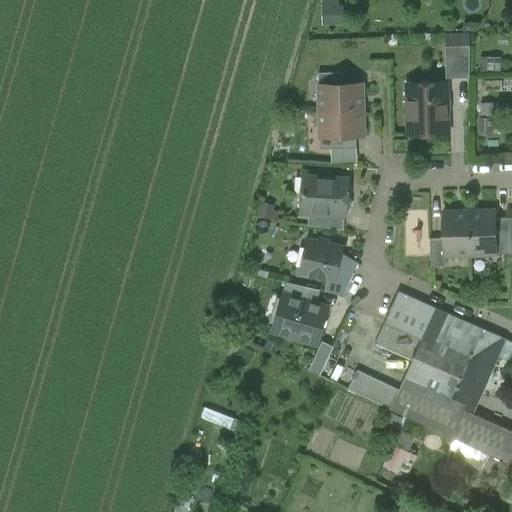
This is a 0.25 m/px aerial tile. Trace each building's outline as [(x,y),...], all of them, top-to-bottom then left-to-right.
[(470,32),(446,31),(445,76),(469,76),(470,32)] [(319,86),(343,85),(342,73),(319,73),(319,86)] [(408,84),(409,135),(448,134),(447,83),(431,83),(428,81),(422,81),(420,84),(408,84)] [(343,85),(319,86),(320,112),(364,111),(363,85),(343,85)] [(480,101),(479,133),(493,134),(495,101),(480,101)] [(364,111),(320,112),(320,138),(357,137),(364,137),(364,111)] [(357,149),(357,137),(320,138),(320,150),(333,149),(357,149)] [(357,149),(333,149),(333,163),(357,163),(357,149)] [(347,179),(304,177),(303,194),(299,198),(298,206),(302,210),(302,213),(346,216),(346,213),(350,209),(351,201),(346,197),(347,179)] [(470,256),(469,211),(443,212),(444,256),(470,256)] [(497,255),(496,211),(469,211),(470,256),(497,255)] [(336,282),(344,247),(308,239),(300,274),(336,282)] [(503,340),(399,292),(375,344),(412,361),(399,391),(356,371),(348,390),(511,464),(511,432),(465,411),(472,395),(477,397),(503,340)] [(328,308),(284,295),(273,332),(317,345),(328,308)] [(320,373),(333,345),(321,340),(309,368),(320,373)] [(393,445),(386,467),(408,475),(416,452),(393,445)]
